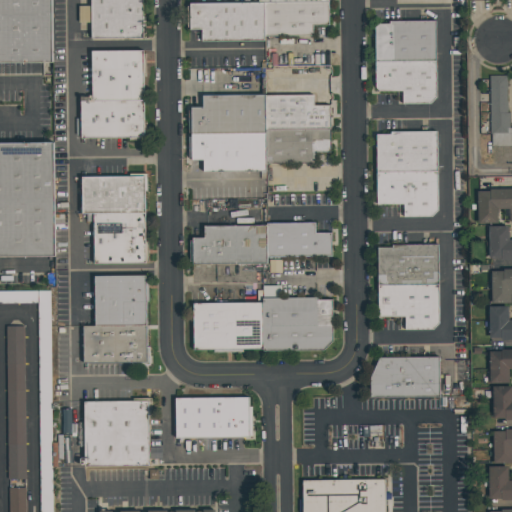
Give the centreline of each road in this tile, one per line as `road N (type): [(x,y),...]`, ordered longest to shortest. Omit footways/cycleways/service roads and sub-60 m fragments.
road 1 (residential): [(353,0),(357,348),(348,368)]
road 2 (residential): [(180,367),(172,352),(167,0)]
road 3 (residential): [(348,368),(329,376),(199,377),(180,367)]
road 4 (residential): [(278,511),(278,376)]
